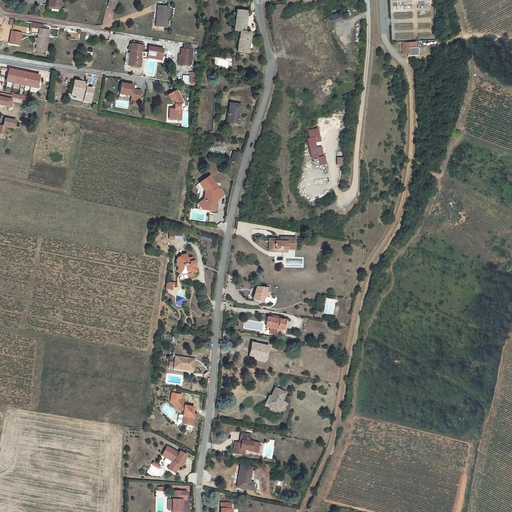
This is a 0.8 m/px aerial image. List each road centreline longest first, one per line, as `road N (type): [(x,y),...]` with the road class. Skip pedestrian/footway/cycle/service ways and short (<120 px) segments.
road 1 (residential): [(257,0),(270,67),(218,289),(198,511)]
road 2 (track): [(298,511),(331,442),(367,270),(402,202),(412,121),(405,62)]
road 3 (track): [(270,55),(280,53),(284,83),(286,213),(307,219),(339,204),(355,182),(367,0)]
